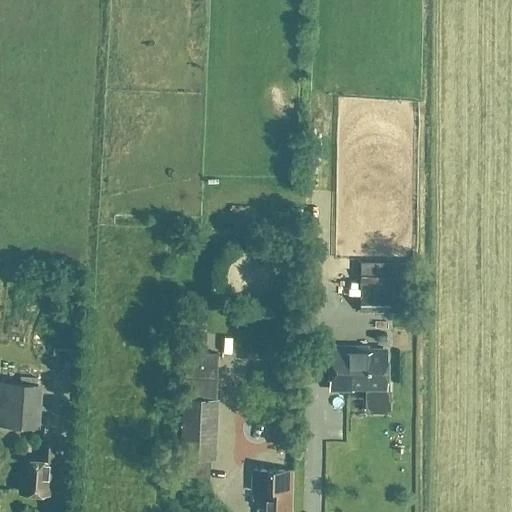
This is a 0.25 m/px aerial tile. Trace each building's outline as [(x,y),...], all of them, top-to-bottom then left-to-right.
[(361,275),(361,280),(360,312),(389,313),(389,296),(416,295),(415,275),(361,275)] [(203,324),(204,304),(191,304),(190,324),(203,324)] [(54,340),(53,355),(74,356),(75,341),(54,340)] [(387,351),(387,347),(371,347),(371,344),(344,343),(343,379),(365,379),(365,377),(387,378),(387,351)] [(204,458),(217,458),(219,398),(217,397),(219,351),(186,350),(184,396),(181,457),(193,458),(193,466),(203,466),(204,458)] [(292,359),(270,359),(270,386),(269,386),(269,399),(295,400),(295,386),(292,386),(292,359)] [(0,424),(36,427),(39,383),(0,380),(0,424)] [(54,461),(55,444),(43,443),(42,459),(22,458),(19,490),(49,493),(51,461),(54,461)] [(258,511),(290,511),(292,470),(252,470),(251,491),(259,491),(258,511)]
